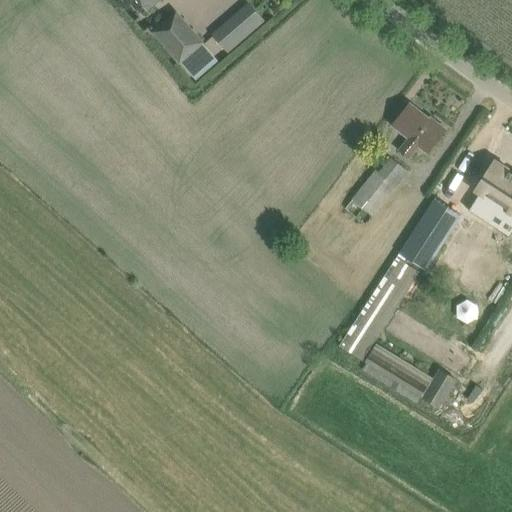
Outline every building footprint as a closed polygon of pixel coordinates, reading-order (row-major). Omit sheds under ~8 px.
[(137,0),(147,11),(159,0),(137,0)] [(206,37),(224,55),(262,20),(244,1),(206,37)] [(153,33),(178,63),(202,42),(177,13),(153,33)] [(427,153),(433,145),(446,129),(430,117),(429,119),(410,103),(392,126),(409,138),(399,150),(409,158),(418,146),(427,153)] [(376,171),(352,199),(372,216),(409,173),(391,157),(378,172),(376,171)] [(511,211),(511,210),(511,175),(495,164),(474,196),(489,206),(494,199),(511,211)] [(435,198),(400,252),(427,269),(461,216),(435,198)] [(362,361),(420,273),(395,257),(338,345),(362,361)] [(399,310),(386,331),(461,376),(462,376),(474,356),(473,355),(399,310)] [(440,409),(458,381),(439,369),(433,378),(376,343),(360,369),(417,404),(421,398),(440,409)]
